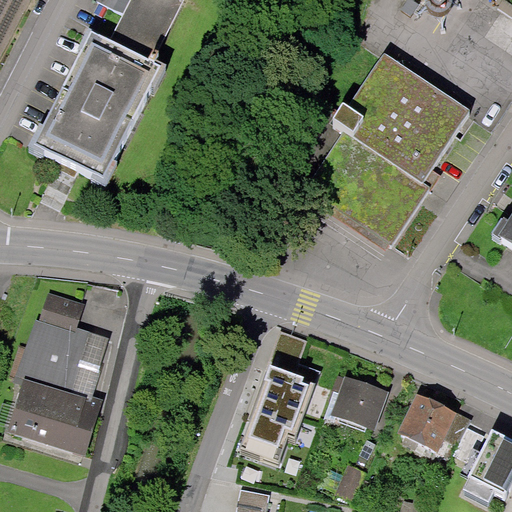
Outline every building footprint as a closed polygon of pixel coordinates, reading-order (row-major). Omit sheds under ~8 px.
[(127,0),(122,10),(103,47),(86,39),(28,154),(96,189),(154,73),(149,71),(183,4),(175,0),(127,0)] [(333,126),(340,131),(302,188),(392,248),(432,189),(425,185),(472,114),(381,54),(333,126)] [(511,255),(511,229),(500,248),(511,255)] [(84,309),(45,298),(3,434),(83,459),(98,408),(84,404),(102,345),(75,336),(84,309)] [(384,396),(276,357),(261,397),(305,413),(311,395),(334,404),(329,419),(371,434),(384,396)] [(453,419),(413,400),(394,439),(433,458),(453,419)] [(511,471),(511,454),(485,441),(480,452),(469,447),(452,480),(461,484),(454,498),(481,511),(483,511),(490,499),(496,502),(511,471)] [(253,453),(235,446),(228,465),(247,472),(253,453)] [(365,476),(345,468),(333,495),(353,504),(365,476)] [(266,511),(270,497),(239,491),(235,511),(266,511)] [(412,506),(404,505),(402,511),(418,511),(420,501),(413,500),(412,506)]
